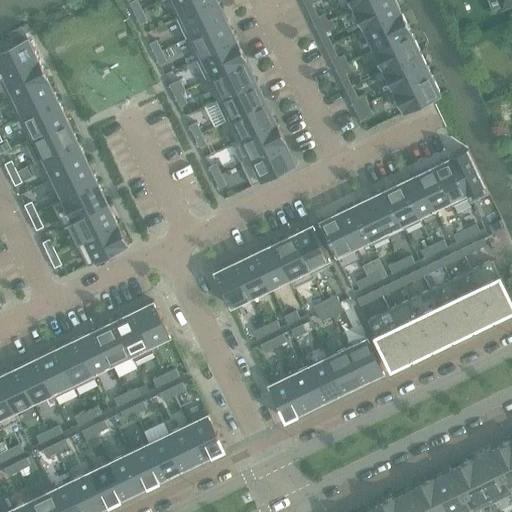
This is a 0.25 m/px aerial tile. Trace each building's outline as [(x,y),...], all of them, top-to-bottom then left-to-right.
[(142,10),(137,0),(135,0),(130,3),(135,13),(142,10)] [(215,0),(162,0),(163,0),(163,1),(165,0),(167,0),(177,19),(181,17),(215,0)] [(227,20),(217,0),(215,0),(181,17),(177,19),(187,39),(191,37),(227,20)] [(303,0),(313,20),(318,17),(309,0),(303,0)] [(349,0),(354,9),(372,0),(349,0)] [(372,0),(354,9),(364,30),(383,21),(401,12),(395,0),(372,0)] [(147,21),(142,10),(135,13),(140,24),(147,21)] [(364,30),(374,50),(393,41),(411,32),(401,12),(383,21),(364,30)] [(327,22),(324,15),(318,17),(313,20),(317,27),(327,22)] [(237,40),(227,20),(191,37),(187,39),(197,60),(201,58),(237,40)] [(335,27),(331,20),(327,22),(317,27),(320,34),(325,32),(335,27)] [(465,27),(456,31),(460,42),(470,38),(465,27)] [(320,34),(333,61),(338,59),(325,32),(320,34)] [(374,50),(384,71),(403,62),(421,53),(411,32),(393,41),(374,50)] [(39,60),(28,38),(0,51),(0,78),(4,77),(39,60)] [(162,51),(157,40),(150,44),(155,54),(162,51)] [(247,61),(237,40),(201,58),(197,60),(206,80),(211,78),(247,61)] [(167,62),(162,51),(155,54),(160,65),(167,62)] [(384,71),(394,91),(412,82),(431,73),(421,53),(403,62),(384,71)] [(347,63),(344,56),(338,59),(333,61),(336,68),(347,63)] [(49,80),(39,60),(4,77),(0,78),(0,80),(9,99),(14,97),(49,80)] [(257,81),(247,61),(211,78),(206,80),(216,101),(221,99),(257,81)] [(351,70),(347,63),(336,68),(340,75),(345,73),(351,70)] [(340,75),(353,102),(358,100),(345,73),(340,75)] [(394,91),(404,113),(423,104),(441,95),(431,73),(412,82),(394,91)] [(23,118),(59,101),(49,80),(14,97),(9,99),(19,120),(23,118)] [(185,90),(180,80),(169,85),(175,96),(182,92),(185,90)] [(267,102),(257,81),(221,99),(216,101),(226,121),(231,119),(267,102)] [(187,103),(182,92),(175,96),(180,106),(187,103)] [(367,104),(364,97),(358,100),(353,102),(356,109),(367,104)] [(68,121),(59,101),(23,118),(19,120),(28,139),(24,141),(25,142),(33,138),(68,121)] [(241,140),(277,122),(267,102),(231,119),(226,121),(236,141),(232,143),(232,144),(241,140)] [(370,111),(367,104),(356,109),(360,116),(370,111)] [(43,159),(78,142),(68,121),(33,138),(25,142),(35,163),(43,159)] [(202,133),(196,122),(189,126),(194,137),(202,133)] [(251,160),(286,143),(277,122),(241,140),(232,144),(242,164),(251,160)] [(207,144),(202,133),(194,137),(200,148),(200,147),(207,144)] [(53,179),(88,162),(78,142),(43,159),(35,163),(35,164),(39,162),(49,181),(53,179)] [(297,164),(286,143),(251,160),(242,164),(252,186),(261,182),(297,164)] [(489,194),(468,150),(450,158),(470,198),(469,198),(471,203),(489,194)] [(470,198),(450,158),(434,166),(451,201),(450,202),(452,206),(469,198),(470,198)] [(12,161),(5,164),(10,175),(17,171),(12,161)] [(98,183),(88,162),(53,179),(49,181),(49,182),(54,180),(63,199),(54,203),(54,204),(59,202),(63,200),(80,192),(98,183)] [(221,174),(216,163),(209,167),(214,178),(221,174)] [(451,201),(434,166),(418,174),(435,209),(450,202),(451,201)] [(22,182),(17,171),(10,175),(15,186),(22,182)] [(227,185),(221,174),(214,178),(219,189),(220,189),(227,185)] [(435,209),(418,174),(402,182),(419,217),(420,217),(435,209)] [(419,217),(402,182),(386,189),(403,225),(402,225),(404,230),(422,221),(420,217),(419,217)] [(108,204),(98,183),(80,192),(63,200),(59,202),(54,204),(64,225),(69,222),(73,220),(90,212),(108,204)] [(403,225),(386,189),(369,197),(387,233),(387,232),(402,225),(403,225)] [(387,233),(369,197),(353,205),(370,240),(369,241),(372,245),(390,237),(387,232),(387,233)] [(32,202),(25,205),(30,216),(37,212),(32,202)] [(83,241),(118,224),(108,204),(90,212),(73,220),(69,222),(64,225),(65,226),(69,223),(78,243),(83,241)] [(370,240),(353,205),(337,213),(354,248),(369,241),(370,240)] [(44,227),(37,212),(30,216),(37,230),(44,227)] [(354,248),(337,213),(320,221),(337,257),(354,248)] [(505,227),(501,220),(489,225),(493,233),(505,227)] [(128,246),(118,224),(83,241),(78,243),(89,265),(93,262),(128,246)] [(333,264),(314,224),(293,234),(313,274),(313,273),(333,264)] [(468,237),(479,232),(480,232),(476,224),(465,229),(468,237)] [(468,237),(465,229),(453,235),(457,242),(457,243),(468,237)] [(313,274),(293,234),(274,243),(291,279),(290,279),(294,288),(315,278),(313,273),(313,274)] [(483,238),(461,249),(464,256),(486,246),(483,238)] [(50,239),(43,243),(50,257),(57,253),(50,239)] [(447,247),(444,239),(432,245),(436,253),(447,247)] [(291,279),(274,243),(254,253),(271,288),(290,279),(291,279)] [(436,253),(432,245),(421,250),(425,258),(436,253)] [(440,259),(444,266),(464,256),(461,249),(440,259)] [(62,264),(57,253),(50,257),(55,268),(62,264)] [(271,288),(254,253),(234,263),(251,298),(271,288)] [(415,263),(411,255),(400,260),(404,268),(415,263)] [(440,259),(420,268),(423,276),(444,266),(440,259)] [(493,259),(471,270),(478,284),(495,319),(511,310),(511,299),(500,274),(493,259)] [(392,274),(404,268),(400,260),(388,266),(392,274)] [(251,298),(234,263),(214,272),(231,307),(251,298)] [(399,278),(403,286),(423,276),(420,268),(399,278)] [(471,270),(450,280),(457,294),(474,329),(495,319),(478,284),(471,270)] [(382,278),(379,271),(367,276),(371,284),(383,279),(382,278)] [(371,284),(367,276),(356,281),(360,289),(371,284)] [(399,278),(379,288),(382,296),(403,286),(399,278)] [(450,280),(430,290),(437,304),(454,339),(474,329),(457,294),(450,280)] [(361,306),(382,296),(379,288),(357,299),(361,306)] [(430,290),(409,300),(416,314),(433,349),(454,339),(437,304),(430,290)] [(336,295),(325,300),(329,308),(340,302),(336,295)] [(329,308),(325,300),(314,306),(317,313),(329,308)] [(409,300),(389,309),(395,323),(413,359),(433,349),(416,314),(409,300)] [(171,336),(154,301),(135,311),(152,346),(171,336)] [(344,310),(340,302),(329,308),(332,316),(344,310)] [(321,321),(332,316),(329,308),(317,313),(321,321)] [(389,309),(367,320),(374,334),(391,369),(413,359),(395,323),(389,309)] [(152,346),(135,311),(115,320),(132,355),(152,346)] [(285,316),(289,324),(300,319),(296,311),(285,316)] [(132,355),(115,320),(96,329),(113,365),(132,355)] [(277,320),(265,326),(269,334),(280,328),(277,320)] [(303,324),(291,330),(295,338),(307,332),(303,324)] [(269,334),(265,326),(254,331),(258,339),(269,334)] [(113,365),(96,329),(76,339),(93,374),(113,365)] [(287,342),(283,334),(272,339),(275,347),(287,342)] [(368,337),(348,347),(365,382),(385,372),(368,337)] [(93,374),(76,339),(56,348),(73,383),(76,388),(96,378),(93,374)] [(275,347),(272,339),(260,345),(264,352),(275,347)] [(348,347),(328,356),(345,391),(365,382),(348,347)] [(73,383),(56,348),(37,358),(54,393),(53,394),(55,398),(76,388),(73,383)] [(328,356),(308,366),(325,401),(345,391),(328,356)] [(54,393),(37,358),(17,367),(34,403),(53,394),(54,393)] [(308,366),(289,375),(306,410),(325,401),(308,366)] [(34,403),(17,367),(0,375),(0,381),(15,412),(16,411),(34,403)] [(176,369),(164,374),(168,382),(169,382),(180,377),(176,369)] [(168,382),(164,374),(153,380),(157,388),(168,382)] [(289,375),(269,385),(277,403),(286,420),(295,415),(297,414),(306,410),(289,375)] [(15,412),(0,381),(0,429),(20,420),(16,411),(15,412)] [(186,390),(182,382),(171,388),(175,396),(175,395),(186,390)] [(137,388),(126,393),(129,401),(141,395),(137,388)] [(175,396),(171,388),(159,393),(163,401),(175,396)] [(129,401),(126,393),(114,398),(118,406),(129,401)] [(147,409),(143,401),(132,406),(136,414),(147,409)] [(98,406),(87,412),(90,420),(102,414),(98,406)] [(136,414),(132,406),(121,412),(124,420),(136,414)] [(90,420),(87,412),(75,417),(79,425),(90,420)] [(217,431),(208,414),(189,423),(206,459),(215,454),(216,454),(226,449),(217,431)] [(108,428),(104,420),(93,425),(97,433),(108,428)] [(206,459),(189,423),(169,433),(186,468),(206,459)] [(59,425),(48,430),(51,438),(63,433),(59,425)] [(97,433),(93,425),(82,431),(86,439),(97,433)] [(51,438),(48,430),(36,436),(40,444),(51,438)] [(186,468),(169,433),(150,442),(167,477),(186,468)] [(69,446),(65,438),(54,444),(58,452),(69,446)] [(511,443),(510,440),(491,450),(500,469),(509,487),(511,492),(511,443)] [(150,442),(130,452),(139,469),(147,487),(157,482),(158,482),(167,477),(150,442)] [(20,444),(9,449),(13,457),(24,452),(20,444)] [(58,452),(54,444),(43,449),(47,457),(58,452)] [(13,457),(9,449),(0,453),(0,459),(1,463),(13,457)] [(500,469),(491,450),(490,450),(491,453),(473,461),(472,459),(471,459),(481,478),(490,497),(493,503),(511,493),(511,492),(509,487),(500,469)] [(130,452),(111,461),(128,496),(147,487),(139,469),(130,452)] [(30,465),(27,457),(15,463),(19,471),(30,465)] [(481,478),(471,459),(452,469),(461,488),(470,506),(473,511),(474,511),(493,503),(490,497),(481,478)] [(128,496),(111,461),(91,470),(100,488),(108,506),(118,501),(119,501),(128,496)] [(19,471),(15,463),(4,468),(8,476),(19,471)] [(461,488),(452,469),(451,469),(452,471),(435,480),(434,477),(433,478),(442,497),(449,511),(473,511),(470,506),(461,488)] [(91,470),(72,480),(87,511),(95,511),(108,506),(100,488),(91,470)] [(449,511),(442,497),(433,478),(423,483),(413,487),(422,506),(425,511),(449,511)] [(87,511),(72,480),(52,489),(62,511),(87,511)] [(425,511),(422,506),(413,487),(412,488),(414,490),(396,499),(395,496),(394,497),(400,511),(425,511)] [(62,511),(52,489),(32,499),(38,511),(62,511)] [(400,511),(394,497),(374,506),(376,511),(400,511)] [(38,511),(32,499),(13,508),(14,511),(38,511)]
